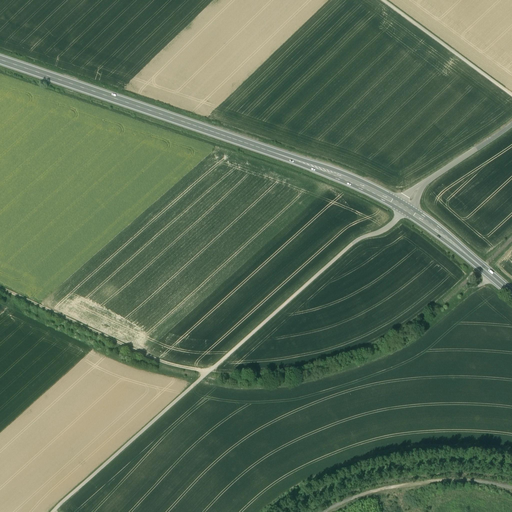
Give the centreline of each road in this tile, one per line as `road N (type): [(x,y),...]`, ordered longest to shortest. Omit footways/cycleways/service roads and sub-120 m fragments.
road 1 (unclassified): [(406,207),(393,224),(351,244),(52,511)]
road 2 (primary): [(0,59),(316,166),(406,207)]
road 3 (track): [(208,372),(137,352),(0,288)]
road 4 (track): [(511,487),(439,482),(368,494),(322,511)]
road 5 (track): [(511,95),(382,0)]
road 6 (unclassified): [(511,123),(423,183),(406,207)]
road 7 (primary): [(406,207),(511,293)]
